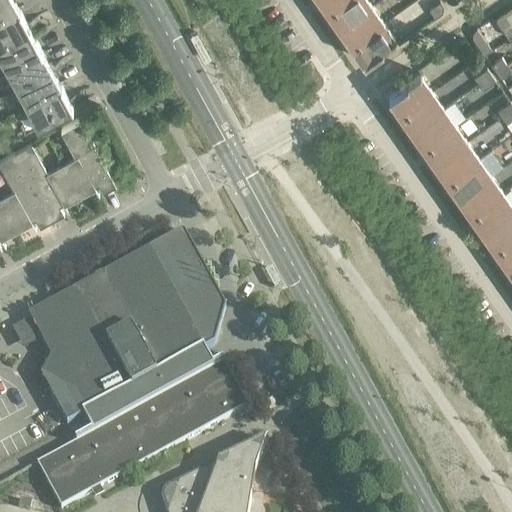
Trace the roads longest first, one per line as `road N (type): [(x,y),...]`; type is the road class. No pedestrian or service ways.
road 1 (residential): [(511,320),(352,93)]
road 2 (residential): [(168,195),(60,0)]
road 3 (residential): [(168,195),(352,93)]
road 4 (residential): [(0,288),(168,195)]
